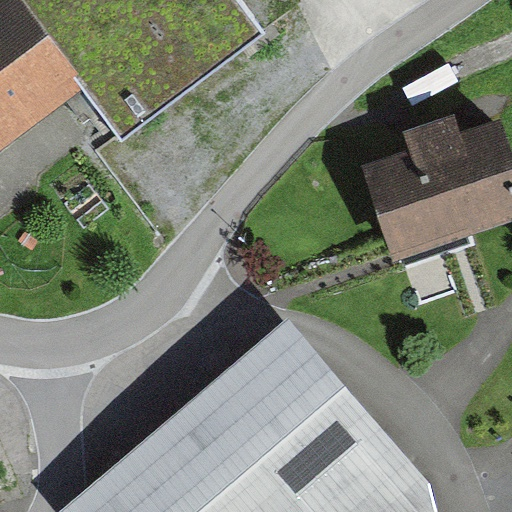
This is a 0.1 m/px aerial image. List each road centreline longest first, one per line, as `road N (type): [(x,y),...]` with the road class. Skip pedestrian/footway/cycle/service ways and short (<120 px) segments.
road 1 (residential): [(177,273),(299,129),(390,45),(460,0)]
road 2 (residential): [(458,475),(417,423),(294,330),(199,294),(177,273)]
road 3 (residential): [(53,511),(64,443),(55,352)]
road 4 (residential): [(55,352),(149,304),(177,273)]
